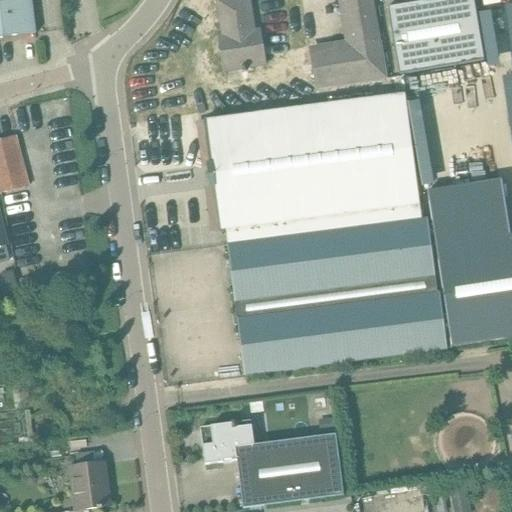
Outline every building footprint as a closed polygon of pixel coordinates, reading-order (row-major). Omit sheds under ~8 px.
[(31,0),(0,0),(0,38),(35,35),(31,0)] [(213,28),(193,31),(200,88),(220,85),(224,118),(383,98),(371,0),(214,0),(209,1),(213,28)] [(439,0),(396,7),(388,9),(392,32),(399,76),(402,75),(484,62),(473,0),(439,0)] [(224,118),(206,121),(220,232),(222,248),(228,247),(247,244),(421,222),(419,206),(405,95),(224,118)] [(15,138),(0,141),(0,194),(9,192),(28,187),(15,138)] [(502,181),(427,193),(451,348),(511,338),(511,236),(502,181)] [(0,263),(9,261),(5,246),(7,246),(0,220),(0,263)] [(247,244),(228,247),(235,303),(237,321),(255,318),(257,318),(437,295),(434,277),(427,221),(421,222),(247,244)] [(12,272),(0,274),(0,299),(18,295),(12,272)] [(255,318),(237,321),(245,377),(264,375),(447,351),(439,294),(437,295),(257,318),(255,318)] [(335,417),(322,419),(324,432),(337,430),(335,417)] [(213,445),(202,447),(205,466),(237,462),(235,449),(254,446),(253,442),(251,428),(235,430),(234,424),(210,427),(213,445)] [(254,446),(235,449),(237,462),(243,509),(263,507),(277,505),(343,496),(335,435),(270,444),(254,446)] [(77,468),(69,469),(75,511),(84,511),(110,508),(104,464),(84,467),(77,468)] [(470,511),(466,489),(449,493),(452,511),(470,511)]
